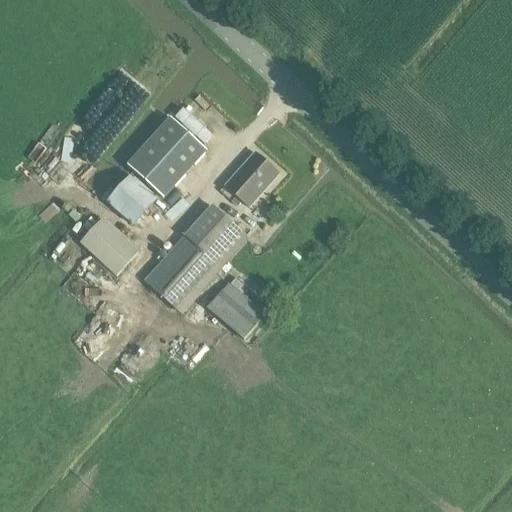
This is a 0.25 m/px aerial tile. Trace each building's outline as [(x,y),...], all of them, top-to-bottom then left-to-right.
[(171,120),(128,168),(164,200),(207,152),(171,120)] [(249,210),(279,176),(255,155),(225,188),(236,198),(232,203),(238,208),(242,203),(249,210)] [(108,207),(133,230),(159,203),(134,179),(108,207)] [(185,316),(250,240),(213,209),(148,285),(185,316)] [(116,277),(138,256),(104,221),(82,243),(116,277)] [(209,312),(244,343),(265,318),(231,288),(209,312)]
